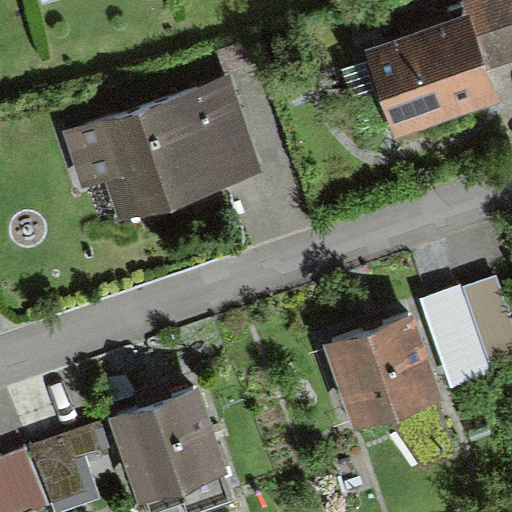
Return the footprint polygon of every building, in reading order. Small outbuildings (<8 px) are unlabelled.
[(393,110),(397,121),(502,85),(493,61),(511,54),(511,0),(458,0),(366,32),(371,48),(393,110)] [(218,42),(226,65),(260,54),(252,31),(218,42)] [(393,110),(371,48),(342,58),(364,121),(393,110)] [(230,65),(62,122),(82,180),(105,172),(119,213),(264,163),(230,65)] [(511,311),(497,269),(463,280),(489,355),(511,347),(511,311)] [(489,355),(463,280),(462,276),(421,290),(452,380),(493,366),(489,355)] [(414,297),(324,329),(356,413),(392,401),(401,425),(427,457),(460,445),(439,384),(443,383),(414,297)] [(231,457),(200,371),(109,403),(140,490),(145,488),(153,511),(172,511),(235,490),(224,459),(231,457)] [(89,418),(29,441),(51,497),(88,483),(75,451),(98,442),(89,418)] [(51,497),(29,441),(0,451),(0,511),(13,511),(32,505),(51,497)]
